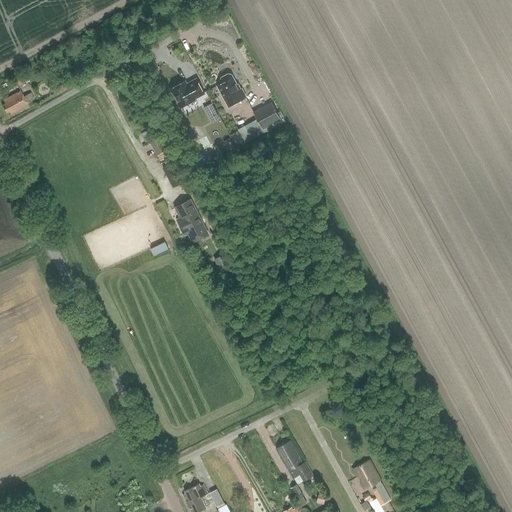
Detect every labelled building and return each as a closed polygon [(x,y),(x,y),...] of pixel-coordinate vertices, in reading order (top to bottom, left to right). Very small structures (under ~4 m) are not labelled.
[(28,83),(22,73),(13,78),(18,87),(25,83),(25,84),(28,83)] [(247,97),(242,88),(241,89),(232,74),(228,73),(221,77),(218,85),(216,86),(228,108),(247,97)] [(187,84),(185,81),(170,89),(180,108),(195,100),(194,99),(205,94),(197,79),(187,84)] [(64,84),(56,88),(59,93),(67,89),(64,84)] [(27,103),(33,99),(30,93),(23,97),(20,91),(4,100),(5,103),(1,105),(6,113),(10,111),(11,113),(28,104),(27,103)] [(212,121),(221,117),(212,102),(204,106),(212,121)] [(271,103),(254,112),(258,119),(265,132),(282,122),(271,103)] [(238,131),(230,135),(235,145),(247,139),(244,134),(241,135),(238,131)] [(229,138),(224,141),(230,151),(235,148),(229,138)] [(164,146),(155,151),(156,154),(166,149),(164,146)] [(171,158),(164,162),(166,166),(174,163),(171,158)] [(163,168),(173,188),(184,182),(174,163),(166,166),(163,168)] [(193,242),(208,234),(190,200),(175,207),(181,218),(177,220),(182,229),(186,227),(193,242)] [(224,278),(234,272),(224,254),(214,259),(224,278)] [(307,465),(304,466),(291,444),(288,446),(287,443),(279,448),(280,450),(278,451),(293,479),(295,478),(298,483),(303,480),(312,475),(307,465)] [(381,505),(390,500),(369,461),(356,468),(358,470),(354,472),(364,490),(375,484),(377,488),(373,490),(381,505)] [(201,497),(208,494),(204,484),(201,486),(200,483),(185,490),(186,493),(183,494),(191,511),(198,511),(207,508),(201,497)] [(297,484),(291,488),(297,499),(296,499),(301,507),(307,503),(303,495),(297,484)] [(365,501),(371,499),(368,493),(362,496),(365,501)] [(319,494),(317,500),(325,502),(327,496),(319,494)]
